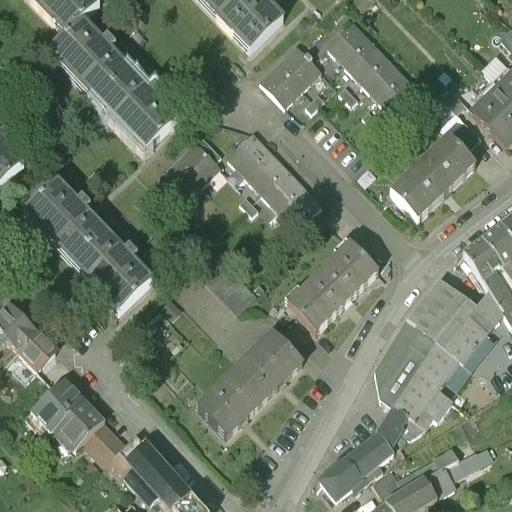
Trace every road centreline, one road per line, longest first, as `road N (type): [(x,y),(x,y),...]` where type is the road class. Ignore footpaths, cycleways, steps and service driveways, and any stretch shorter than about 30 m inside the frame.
road 1 (residential): [(285,511),(419,271)]
road 2 (residential): [(419,271),(230,89)]
road 3 (residential): [(229,511),(96,366)]
